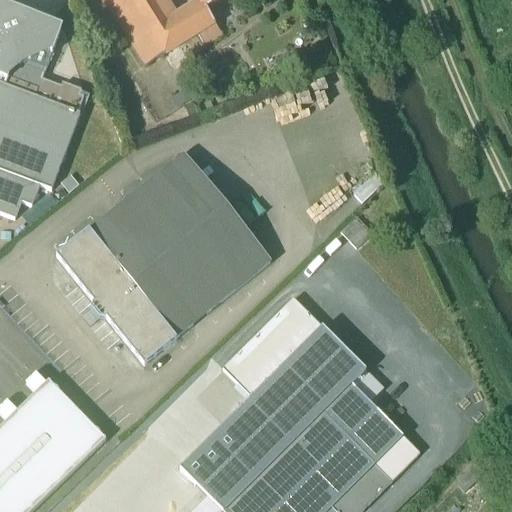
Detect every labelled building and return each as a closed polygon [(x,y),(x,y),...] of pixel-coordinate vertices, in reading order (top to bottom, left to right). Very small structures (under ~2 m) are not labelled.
[(151,37),(128,0),(101,0),(145,67),(163,58),(151,37)] [(177,21),(163,0),(128,0),(151,37),(177,21)] [(227,0),(195,0),(200,7),(205,14),(206,13),(227,0)] [(177,21),(151,37),(163,58),(214,26),(206,13),(205,14),(200,7),(177,21)] [(61,33),(0,10),(0,80),(6,83),(21,70),(51,57),(61,33)] [(21,70),(6,83),(0,80),(0,217),(15,223),(21,206),(31,210),(39,189),(51,194),(79,117),(77,116),(83,101),(78,99),(81,94),(62,87),(60,90),(41,83),(51,57),(21,70)] [(270,265),(183,158),(88,235),(175,342),(270,265)] [(292,253),(312,238),(291,209),(271,224),(292,253)] [(356,220),(340,235),(348,244),(364,229),(356,220)] [(88,234),(55,260),(92,307),(91,308),(90,314),(98,323),(104,324),(105,323),(143,370),(176,344),(175,342),(88,235),(88,234)] [(293,302),(222,373),(251,402),(279,373),(322,331),(293,302)] [(322,331),(279,373),(322,417),(391,485),(419,457),(351,388),(365,374),(322,331)] [(251,402),(179,473),(218,511),(226,511),(322,417),(279,373),(251,402)] [(0,511),(35,511),(106,443),(48,384),(0,430),(0,511)] [(322,417),(226,511),(364,511),(391,485),(322,417)]
